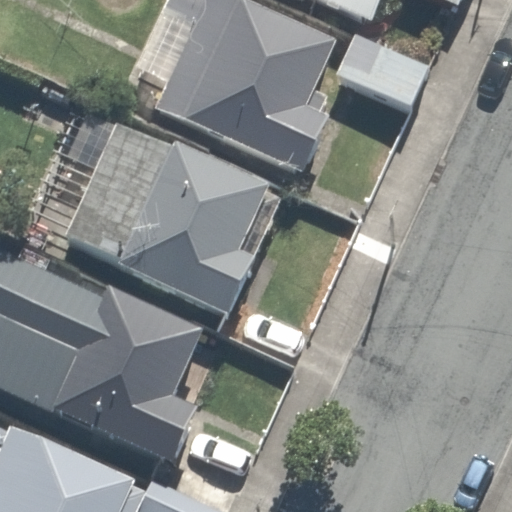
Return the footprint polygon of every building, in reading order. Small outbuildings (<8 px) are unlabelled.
[(169,0),(119,109),(303,193),(337,121),(312,110),(339,49),(231,0),(169,0)] [(292,0),(375,38),(391,0),(405,0),(463,27),(475,0),(292,0)] [(351,46),(333,86),(401,115),(418,75),(351,46)] [(289,209),(114,133),(60,258),(235,334),(289,209)] [(39,268),(0,347),(0,398),(166,480),(194,423),(177,415),(208,351),(39,268)] [(201,511),(0,418),(0,511),(201,511)]
